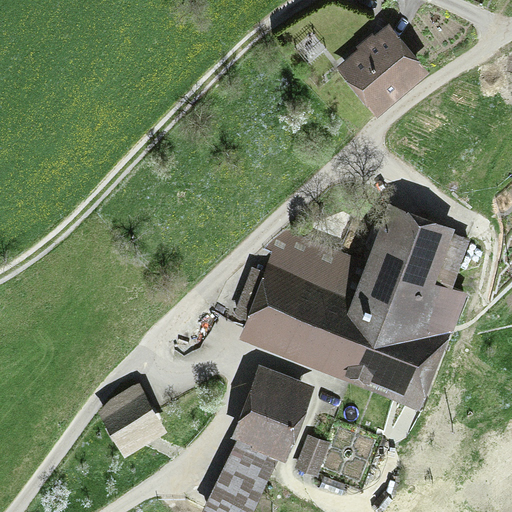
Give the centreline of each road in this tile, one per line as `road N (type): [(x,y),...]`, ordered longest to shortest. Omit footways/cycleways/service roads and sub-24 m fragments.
road 1 (track): [(0,275),(91,205),(248,37),(300,0)]
road 2 (track): [(367,138),(391,171),(491,242),(474,318)]
